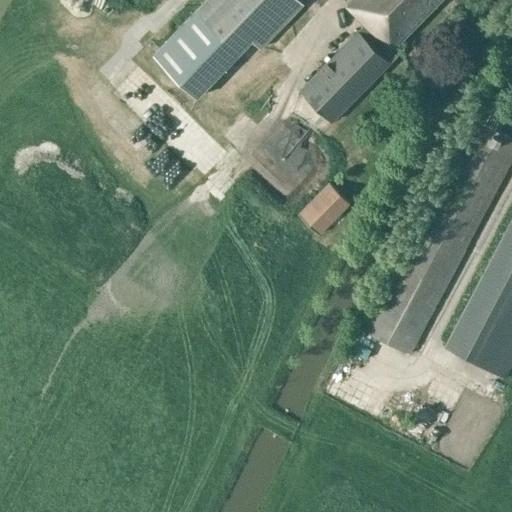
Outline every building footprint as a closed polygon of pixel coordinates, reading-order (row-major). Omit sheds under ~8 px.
[(204,0),(152,54),(197,97),(251,40),(260,48),(303,3),(299,0),(204,0)] [(391,50),(440,0),(350,0),(347,4),(365,23),(357,30),(299,89),(332,121),(390,62),(396,55),(391,50)] [(474,120),(364,330),(410,354),(511,157),(511,138),(498,132),(510,113),(480,83),(465,114),(474,120)] [(91,136),(84,145),(108,164),(115,155),(91,136)] [(328,182),(299,213),(320,233),(350,203),(328,182)] [(504,377),(511,362),(511,217),(445,345),(504,377)] [(354,362),(361,352),(350,343),(342,353),(354,362)]
